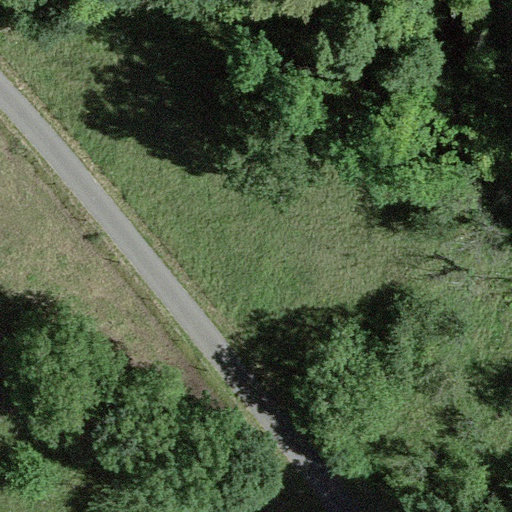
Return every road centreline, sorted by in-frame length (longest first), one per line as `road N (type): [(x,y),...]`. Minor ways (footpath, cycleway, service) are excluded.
road 1 (track): [(0,88),(70,162),(349,511)]
road 2 (track): [(0,374),(326,511)]
